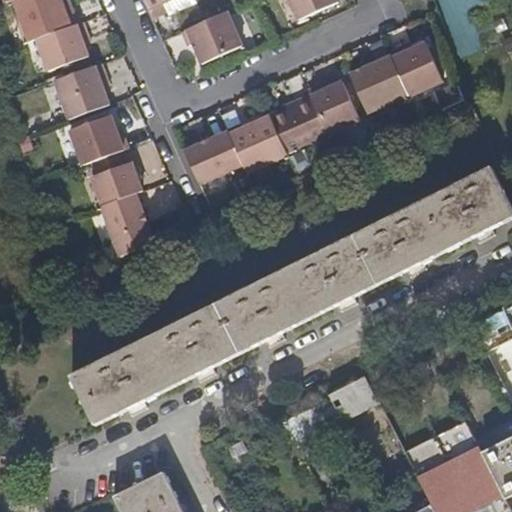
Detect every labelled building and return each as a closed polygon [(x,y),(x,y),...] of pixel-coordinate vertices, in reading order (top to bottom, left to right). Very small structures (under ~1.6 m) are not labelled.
[(0,4),(0,14),(11,48),(35,39),(63,29),(58,13),(64,11),(60,0),(12,0),(5,3),(0,4)] [(142,0),(146,9),(168,0),(167,0),(142,0)] [(168,0),(146,9),(150,18),(168,10),(170,4),(168,0)] [(283,0),(294,23),(334,5),(331,0),(283,0)] [(478,0),(437,0),(454,59),(480,52),(469,9),(480,6),(478,0)] [(206,21),(184,31),(189,45),(194,43),(202,64),(243,48),(228,12),(206,21)] [(87,37),(83,22),(63,29),(35,39),(47,70),(88,56),(81,38),(87,37)] [(406,93),(407,95),(441,81),(424,41),(405,49),(402,44),(387,50),(389,53),(406,93)] [(365,110),(406,93),(389,53),(348,71),(365,110)] [(53,81),(67,120),(107,105),(98,81),(104,79),(99,64),(53,81)] [(320,83),(306,89),(309,94),(327,134),(357,119),(340,80),(323,88),(320,83)] [(286,151),(286,154),(327,134),(309,94),(294,101),(296,106),(271,119),(286,151)] [(268,112),(227,131),(227,132),(242,166),(244,170),(286,151),(271,119),(268,112)] [(70,129),(83,165),(91,162),(120,151),(129,148),(123,132),(118,134),(112,115),(70,129)] [(199,185),(242,166),(227,132),(184,151),(199,185)] [(120,151),(91,162),(95,174),(90,176),(100,205),(101,205),(135,192),(140,191),(130,162),(124,164),(120,151)] [(96,427),(511,220),(511,204),(494,168),(72,377),(96,427)] [(135,192),(101,205),(109,228),(143,212),(135,192)] [(143,212),(109,228),(120,256),(154,241),(143,212)] [(423,349),(368,376),(372,385),(428,358),(423,349)] [(322,395),(336,423),(373,404),(359,376),(322,395)] [(469,425),(466,426),(510,511),(511,511),(507,503),(484,458),(469,425)] [(510,511),(466,426),(409,456),(438,511),(484,511),(486,511),(510,511)] [(511,444),(484,458),(507,503),(511,500),(511,444)] [(122,511),(184,511),(165,473),(116,498),(122,511)]
